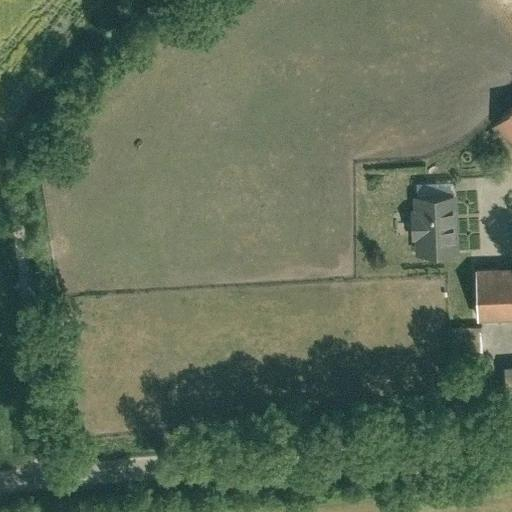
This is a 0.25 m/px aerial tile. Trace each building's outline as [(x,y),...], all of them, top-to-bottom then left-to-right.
[(511,103),(494,123),(511,140),(511,103)] [(412,232),(413,254),(456,253),(454,191),(412,192),(412,208),(409,208),(410,232),(412,232)] [(511,265),(471,267),(474,316),(511,313),(511,265)] [(473,324),(445,325),(445,349),(474,349),(473,324)] [(511,364),(501,365),(503,399),(511,398),(511,364)]
